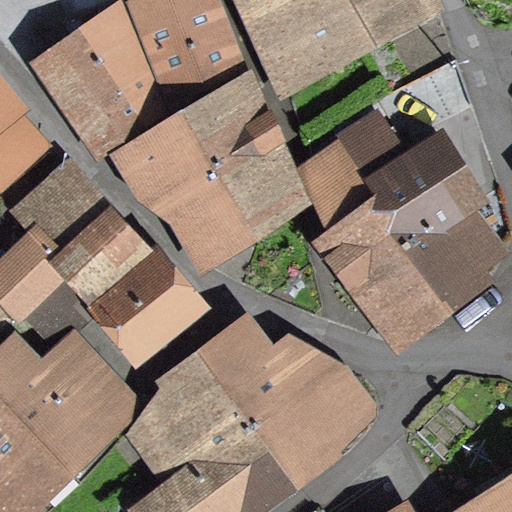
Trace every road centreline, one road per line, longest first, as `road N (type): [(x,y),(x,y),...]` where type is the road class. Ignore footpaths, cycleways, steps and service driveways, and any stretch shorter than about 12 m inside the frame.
road 1 (residential): [(0,56),(141,231),(211,294),(361,355)]
road 2 (residential): [(220,0),(292,121),(310,263),(361,355)]
road 3 (residential): [(299,511),(477,374)]
road 4 (residential): [(489,47),(511,200)]
